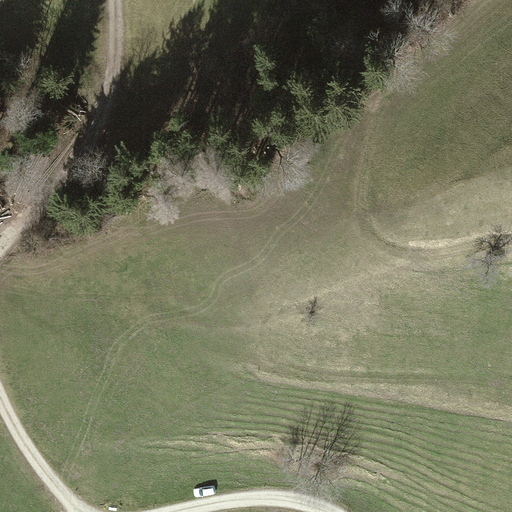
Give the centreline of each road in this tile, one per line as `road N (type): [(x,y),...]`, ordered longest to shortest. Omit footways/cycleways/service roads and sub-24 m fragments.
road 1 (track): [(115,0),(117,70),(109,97),(0,249)]
road 2 (track): [(511,240),(409,252),(368,229),(360,200),(380,98)]
road 3 (track): [(177,511),(281,498),(330,511)]
road 4 (track): [(0,395),(81,511)]
